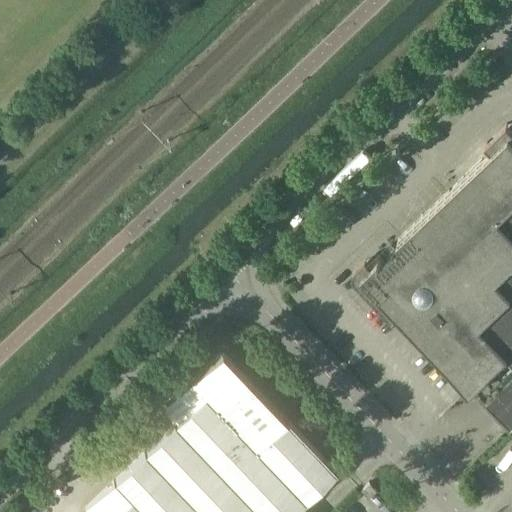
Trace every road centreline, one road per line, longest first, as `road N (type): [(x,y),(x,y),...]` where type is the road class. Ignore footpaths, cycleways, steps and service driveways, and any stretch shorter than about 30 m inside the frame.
road 1 (unclassified): [(228,259),(509,0)]
road 2 (unclassified): [(462,511),(228,259)]
road 3 (unclassified): [(0,486),(228,259)]
